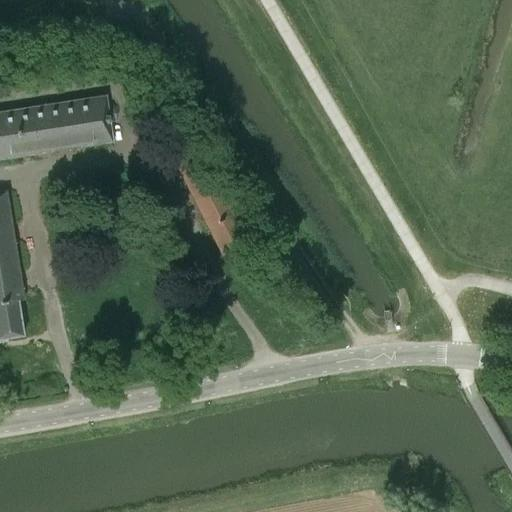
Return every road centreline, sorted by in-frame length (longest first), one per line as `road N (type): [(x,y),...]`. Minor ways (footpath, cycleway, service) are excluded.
road 1 (tertiary): [(511,361),(371,359),(0,426)]
road 2 (track): [(371,359),(133,0)]
